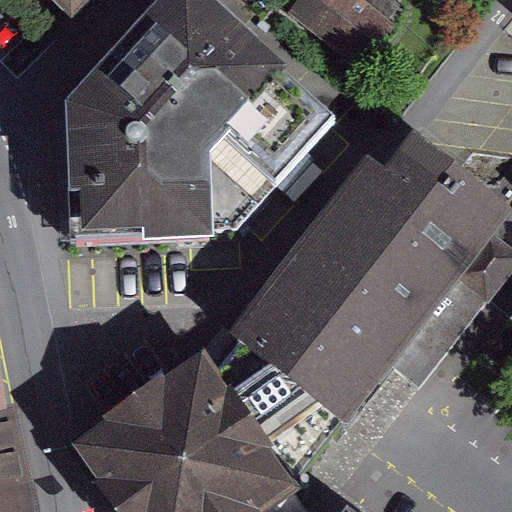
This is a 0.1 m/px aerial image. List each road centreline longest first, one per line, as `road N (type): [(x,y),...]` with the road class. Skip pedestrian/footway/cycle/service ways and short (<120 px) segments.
road 1 (secondary): [(60,511),(0,217)]
road 2 (unknown): [(401,132),(511,210)]
